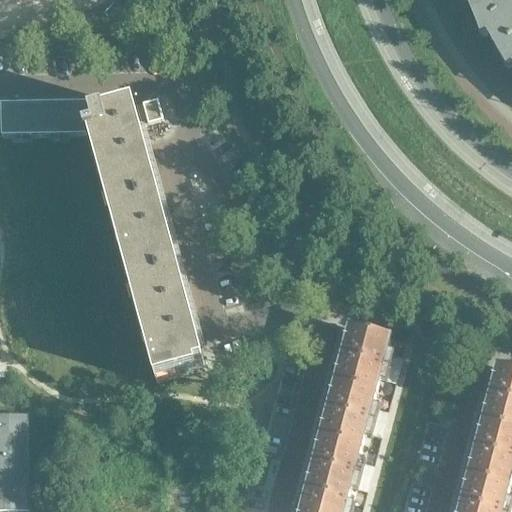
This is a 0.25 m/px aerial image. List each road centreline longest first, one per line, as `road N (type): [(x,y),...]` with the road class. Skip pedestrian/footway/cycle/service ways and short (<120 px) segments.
road 1 (residential): [(344,290),(298,295),(190,143),(179,80),(0,80)]
road 2 (secondary): [(293,0),(350,134),(416,208),(511,274)]
road 3 (residential): [(277,511),(326,327),(344,290)]
road 4 (secondary): [(511,171),(481,152),(438,103),(377,0)]
road 5 (residential): [(436,511),(481,346)]
road 6 (residential): [(481,346),(344,290)]
